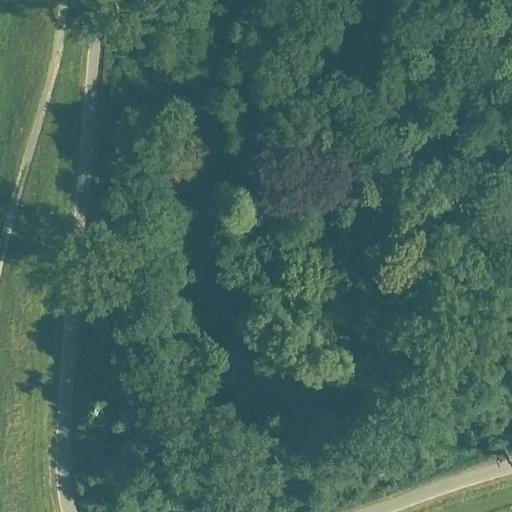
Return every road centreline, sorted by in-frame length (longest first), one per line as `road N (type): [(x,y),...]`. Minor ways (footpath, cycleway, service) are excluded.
road 1 (unknown): [(511,415),(304,474),(243,469),(159,428),(137,405),(120,379),(119,324),(130,142),(150,80),(149,0)]
road 2 (unclassified): [(70,511),(68,333),(99,0)]
road 3 (track): [(64,0),(54,67),(0,250)]
road 4 (unclassified): [(511,465),(374,511)]
